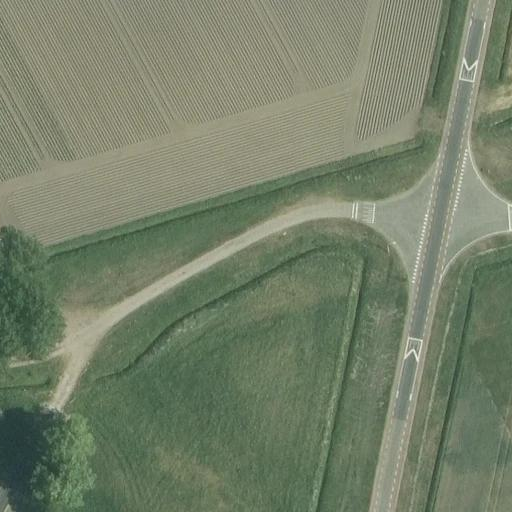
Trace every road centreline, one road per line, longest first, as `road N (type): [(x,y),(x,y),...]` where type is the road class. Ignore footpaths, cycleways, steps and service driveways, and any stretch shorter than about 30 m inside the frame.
road 1 (unclassified): [(48,310),(98,320),(310,210),(439,219)]
road 2 (tertiary): [(381,511),(439,219)]
road 3 (tertiary): [(439,219),(482,0)]
